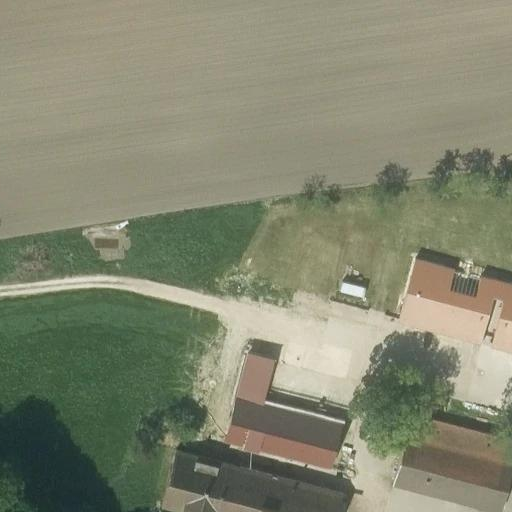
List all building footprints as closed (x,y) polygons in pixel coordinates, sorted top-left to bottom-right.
[(320,346),(340,240),(303,233),(283,339),(320,346)] [(511,285),(416,260),(399,321),(511,350),(511,285)] [(245,468),(233,511),(335,511),(347,467),(328,462),(338,425),(261,405),(294,276),(269,270),(226,438),(246,443),(240,466),(245,468)] [(511,464),(511,439),(410,414),(393,481),(501,508),(511,464)] [(186,511),(233,511),(245,468),(240,466),(175,450),(161,506),(186,511)]
